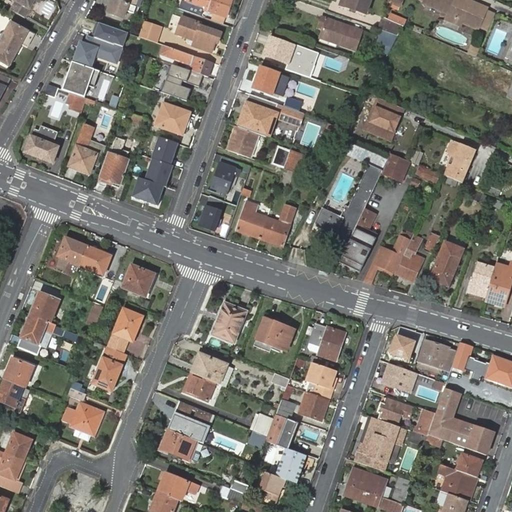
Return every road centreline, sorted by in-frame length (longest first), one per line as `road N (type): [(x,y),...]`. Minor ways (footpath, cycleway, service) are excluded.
road 1 (residential): [(171,239),(255,0)]
road 2 (residential): [(205,252),(115,470)]
road 3 (residential): [(316,511),(386,308)]
road 4 (tertiary): [(386,308),(205,252)]
road 5 (residential): [(80,1),(0,147)]
road 6 (residential): [(54,196),(0,332)]
road 7 (tertiary): [(511,345),(386,308)]
road 8 (tertiary): [(171,239),(54,196)]
